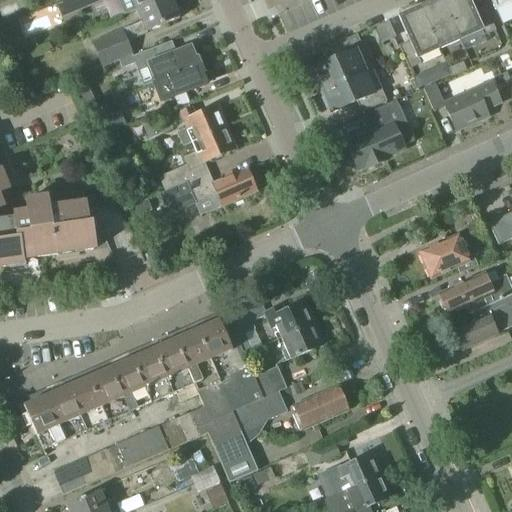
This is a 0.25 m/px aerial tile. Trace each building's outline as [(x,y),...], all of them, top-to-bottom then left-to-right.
[(74,0),(56,8),(61,19),(105,0),(74,0)] [(140,22),(129,27),(128,26),(91,42),(101,68),(132,55),(127,43),(134,40),(133,38),(179,20),(170,0),(162,0),(136,11),(140,22)] [(136,11),(162,0),(118,0),(124,13),(135,9),(136,11)] [(442,0),(439,0),(420,9),(439,51),(460,41),(442,0)] [(467,0),(442,0),(460,41),(481,32),(484,37),(495,32),(485,9),(474,14),(467,0)] [(511,0),(490,0),(496,12),(511,4),(511,0)] [(439,51),(420,9),(399,18),(410,43),(399,48),(409,71),(420,65),(418,60),(439,51)] [(382,44),(395,38),(389,25),(376,30),(382,44)] [(365,74),(364,73),(355,54),(361,51),(356,39),(333,49),(337,60),(313,71),(323,93),(365,74)] [(188,75),(201,70),(197,61),(195,62),(190,50),(159,64),(153,50),(133,58),(132,57),(119,62),(122,70),(134,65),(137,72),(146,68),(151,79),(154,87),(173,79),(174,77),(187,72),(188,75)] [(448,70),(452,78),(466,72),(462,64),(448,70)] [(173,79),(154,87),(153,88),(161,106),(206,87),(200,75),(202,74),(201,70),(188,75),(187,72),(174,77),(173,79)] [(365,74),(323,93),(332,115),(357,104),(362,115),(387,104),(372,70),(364,73),(365,74)] [(501,76),(504,84),(509,81),(506,74),(501,76)] [(434,114),(445,109),(455,134),(488,119),(485,112),(500,105),(491,85),(444,106),(436,89),(425,94),(434,114)] [(96,107),(91,97),(83,101),(87,111),(96,107)] [(365,171),(387,161),(386,159),(404,152),(402,148),(413,143),(396,103),(363,117),(371,135),(345,146),(357,172),(364,169),(365,171)] [(188,104),(178,108),(181,116),(191,111),(188,104)] [(217,109),(195,119),(191,111),(181,116),(193,142),(226,129),(217,109)] [(172,131),(166,117),(142,126),(148,141),(172,131)] [(226,129),(193,142),(198,155),(187,160),(190,168),(159,181),(165,194),(171,192),(208,176),(203,165),(235,151),(226,129)] [(109,154),(123,148),(116,132),(102,138),(109,154)] [(128,165),(124,154),(109,160),(114,171),(128,165)] [(171,192),(165,194),(166,196),(160,198),(165,209),(176,215),(196,207),(201,219),(256,194),(247,173),(213,188),(208,176),(171,192)] [(0,270),(9,269),(8,264),(93,252),(89,227),(86,228),(83,205),(46,211),(44,199),(25,202),(27,213),(13,215),(14,220),(0,222),(0,209),(1,209),(0,205),(0,193),(7,191),(0,175),(0,270)] [(511,199),(509,201),(511,208),(511,213),(486,225),(496,247),(511,239),(511,199)] [(150,211),(146,201),(133,206),(137,216),(150,211)] [(471,240),(482,235),(477,224),(466,229),(471,240)] [(445,243),(419,254),(430,278),(454,268),(457,275),(474,268),(470,258),(465,260),(456,239),(445,243)] [(493,273),(477,280),(438,298),(446,315),(464,306),(469,316),(511,296),(511,293),(504,277),(496,281),(493,273)] [(277,297),(282,307),(265,315),(261,306),(247,312),(252,324),(267,318),(272,329),(275,328),(280,340),(313,326),(304,305),(300,306),(296,298),(288,301),(284,293),(277,297)] [(461,347),(463,351),(511,328),(511,296),(471,315),(475,324),(455,333),(456,337),(455,339),(458,346),(461,347)] [(195,389),(198,397),(203,409),(188,415),(198,439),(208,435),(204,426),(233,414),(263,401),(253,377),(252,377),(243,356),(252,352),(245,335),(255,331),(252,324),(247,312),(246,311),(219,323),(218,323),(216,321),(175,339),(177,343),(176,344),(189,374),(188,375),(193,386),(195,389)] [(323,348),(313,326),(280,340),(286,352),(283,353),(287,364),(323,348)] [(193,386),(188,375),(189,374),(176,344),(175,344),(172,341),(161,346),(163,350),(154,353),(173,395),(193,386)] [(154,353),(151,351),(140,355),(140,359),(133,362),(152,407),(174,398),(173,395),(154,353)] [(119,369),(113,371),(133,415),(152,407),(133,362),(132,363),(130,360),(118,365),(119,369)] [(277,366),(253,377),(263,401),(278,394),(287,391),(277,366)] [(97,374),(97,378),(91,380),(111,425),(133,415),(113,371),(112,371),(110,368),(97,374)] [(76,383),(76,387),(69,390),(88,434),(111,425),(91,380),(90,381),(87,378),(76,383)] [(289,389),(293,398),(304,394),(300,384),(289,389)] [(53,397),(48,399),(67,444),(88,434),(69,390),(68,390),(66,387),(53,393),(53,397)] [(336,390),(322,396),(322,395),(289,410),(299,433),(317,425),(346,412),(336,390)] [(263,401),(233,414),(241,435),(266,423),(287,414),(287,413),(278,394),(263,401)] [(48,399),(46,399),(44,397),(22,406),(43,454),(67,444),(48,399)] [(204,426),(208,435),(213,447),(241,435),(233,414),(204,426)] [(198,439),(188,415),(177,420),(188,444),(198,439)] [(188,444),(177,420),(167,424),(178,448),(188,444)] [(178,448),(167,424),(157,428),(168,452),(178,448)] [(168,452),(157,428),(146,433),(157,457),(168,452)] [(146,433),(136,437),(147,461),(157,457),(146,433)] [(246,447),(241,435),(213,447),(229,485),(257,472),(246,447)] [(147,461),(136,437),(126,442),(137,466),(147,461)] [(137,466),(126,442),(116,446),(126,470),(137,466)] [(308,454),(308,455),(313,465),(314,467),(339,456),(333,443),(308,454)] [(126,470),(116,446),(106,450),(116,475),(126,470)] [(106,450),(95,455),(105,479),(116,475),(106,450)] [(177,484),(190,478),(194,486),(205,481),(202,473),(198,474),(196,469),(204,466),(199,453),(190,456),(190,455),(169,464),(177,484)] [(95,455),(84,460),(94,484),(105,479),(95,455)] [(371,458),(338,473),(336,469),(316,477),(326,501),(347,492),(348,494),(381,480),(371,458)] [(84,460),(74,464),(79,476),(84,488),(94,484),(84,460)] [(79,476),(74,464),(50,474),(55,486),(79,476)] [(202,473),(205,481),(216,476),(213,468),(202,473)] [(79,476),(55,486),(61,498),(84,488),(79,476)] [(205,481),(208,489),(220,484),(216,476),(205,481)] [(235,485),(241,497),(256,490),(250,478),(235,485)] [(381,480),(348,494),(347,492),(326,501),(324,502),(327,511),(367,511),(367,510),(390,500),(381,480)] [(194,486),(197,494),(208,489),(205,481),(194,486)] [(205,494),(212,511),(228,504),(221,487),(205,494)] [(110,504),(106,506),(100,491),(65,506),(67,511),(118,511),(114,501),(110,503),(110,504)]
